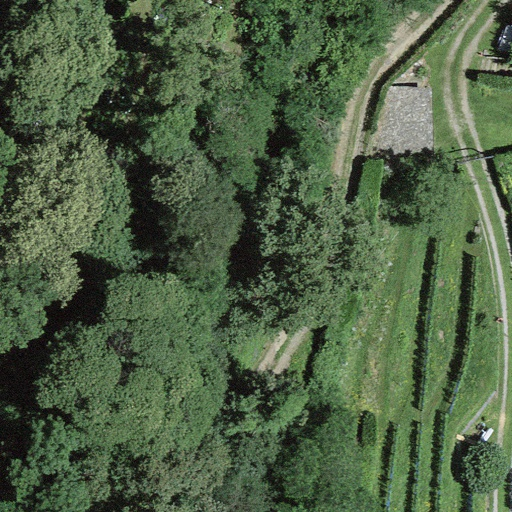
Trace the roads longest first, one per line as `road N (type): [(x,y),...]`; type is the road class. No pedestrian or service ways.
road 1 (track): [(193,511),(335,214),(353,112),(371,70),(435,0)]
road 2 (track): [(492,0),(456,61),(453,94),(507,295),(500,511)]
